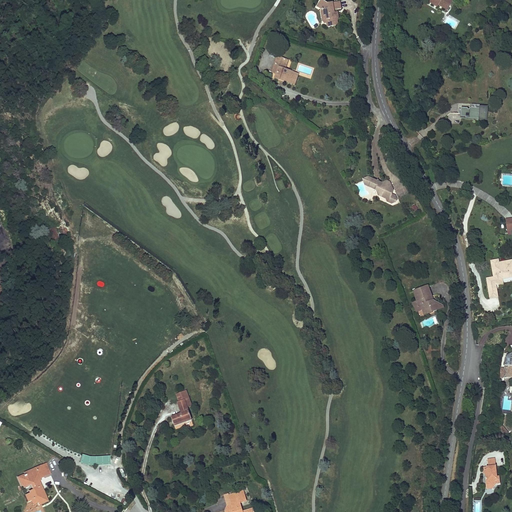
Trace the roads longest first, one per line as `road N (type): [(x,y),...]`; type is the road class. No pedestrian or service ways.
road 1 (tertiary): [(379,0),(378,88),(459,255),(463,372)]
road 2 (residential): [(463,372),(479,385),(460,511)]
road 3 (tertiary): [(463,372),(442,511)]
